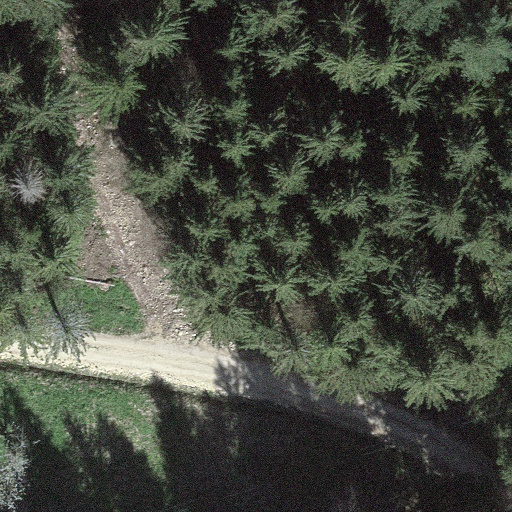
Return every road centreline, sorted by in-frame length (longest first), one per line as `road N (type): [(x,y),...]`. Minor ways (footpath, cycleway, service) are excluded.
road 1 (track): [(511,496),(390,422),(293,390),(175,359),(0,331)]
road 2 (track): [(80,0),(100,140),(175,359)]
